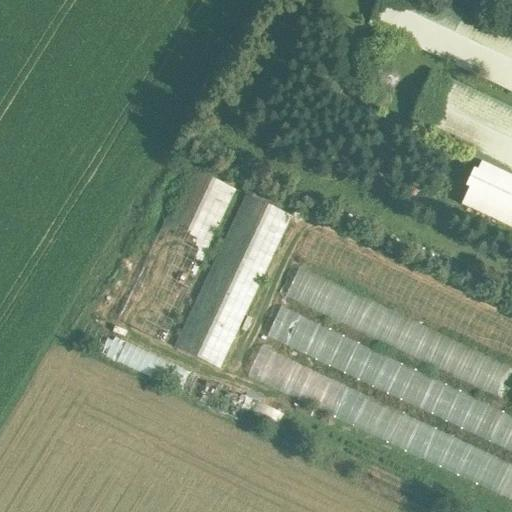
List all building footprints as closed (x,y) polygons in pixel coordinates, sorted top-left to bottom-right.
[(511,34),(439,0),(378,0),(368,24),(511,91),(511,34)] [(511,108),(432,72),(407,126),(511,175),(511,108)] [(188,168),(116,321),(163,344),(235,190),(188,168)] [(292,217),(244,195),(172,348),(219,370),(292,217)] [(511,370),(300,270),(246,380),(511,504),(511,370)] [(200,381),(86,327),(77,346),(191,400),(200,381)] [(283,418),(216,388),(206,409),(273,439),(283,418)]
